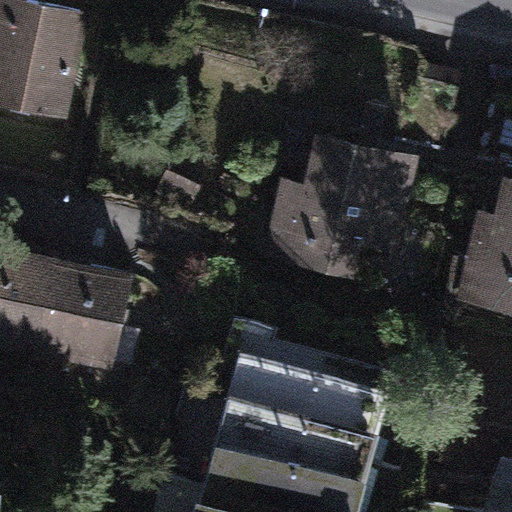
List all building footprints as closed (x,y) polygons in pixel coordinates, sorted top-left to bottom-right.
[(3,0),(0,15),(0,104),(75,122),(99,16),(26,0),(3,0)] [(395,275),(426,128),(295,101),(265,248),(395,275)] [(463,277),(511,288),(511,144),(495,140),(463,277)] [(0,246),(0,350),(49,359),(68,259),(0,246)] [(68,259),(49,359),(127,374),(146,274),(68,259)] [(255,328),(201,511),(378,511),(418,375),(255,328)] [(0,511),(13,511),(15,504),(0,501),(0,511)]
